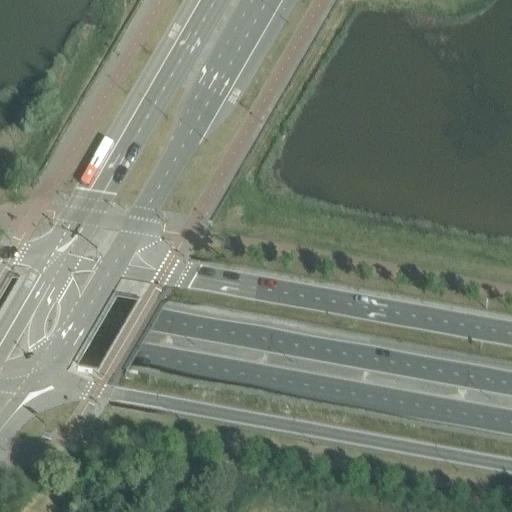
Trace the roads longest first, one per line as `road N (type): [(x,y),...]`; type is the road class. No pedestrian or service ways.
road 1 (primary): [(511,383),(0,290)]
road 2 (primary): [(0,333),(511,424)]
road 3 (primary): [(45,378),(95,394),(511,470)]
road 4 (primary): [(511,332),(112,267)]
road 5 (secondary): [(112,267),(268,0)]
road 6 (secondary): [(218,0),(64,262)]
